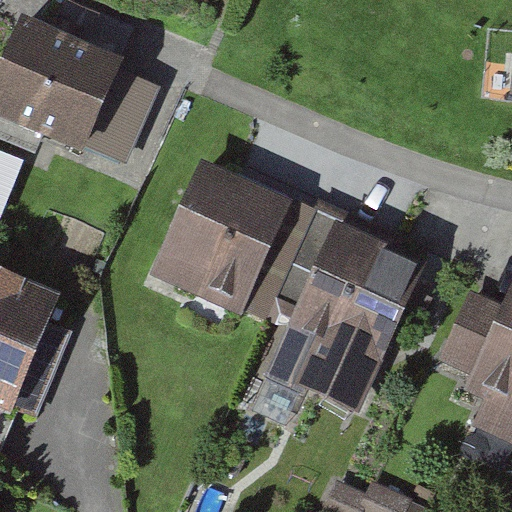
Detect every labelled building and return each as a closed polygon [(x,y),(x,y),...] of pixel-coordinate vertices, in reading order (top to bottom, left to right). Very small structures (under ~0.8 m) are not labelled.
[(146,78),(37,30),(0,112),(0,124),(105,171),(146,78)] [(0,208),(4,210),(27,145),(0,135),(0,208)] [(300,220),(213,182),(167,286),(254,324),(300,220)] [(432,281),(346,242),(283,379),(369,418),(432,281)] [(76,305),(0,275),(0,415),(29,426),(76,305)] [(511,317),(475,400),(499,411),(487,438),(511,449),(511,317)]
